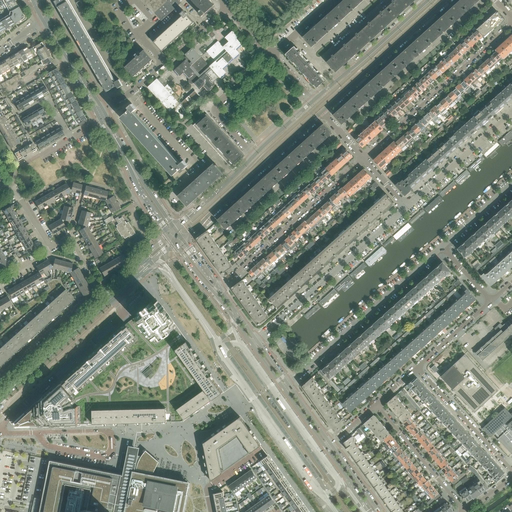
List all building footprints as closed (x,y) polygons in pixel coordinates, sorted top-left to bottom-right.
[(116,82),(67,0),(56,0),(54,2),(106,92),(112,89),(114,91),(116,90),(118,89),(118,88),(123,86),(119,80),(116,82)] [(168,0),(142,0),(154,13),(168,0)] [(161,21),(179,5),(181,3),(177,0),(168,0),(154,13),(161,21)] [(213,5),(208,0),(191,0),(197,6),(200,10),(199,11),(199,12),(198,13),(201,17),(214,5),(213,5)] [(352,9),(358,4),(353,0),(343,0),(337,6),(346,15),(351,11),(352,12),(353,10),(352,9)] [(396,17),(408,6),(402,0),(395,0),(394,1),(393,0),(392,1),(392,2),(387,7),(396,17)] [(472,6),(466,0),(460,0),(452,8),(460,16),(465,11),(466,12),(467,11),(467,10),(472,6)] [(10,12),(20,6),(19,4),(18,4),(17,4),(16,3),(7,8),(10,12)] [(26,17),(20,6),(10,12),(9,15),(14,24),(16,23),(16,24),(18,24),(26,19),(26,17)] [(340,20),(346,15),(337,6),(325,17),(333,26),(339,22),(340,23),(341,21),(340,20)] [(384,27),(396,17),(387,7),(382,12),(381,11),(380,12),(380,13),(375,18),(384,27)] [(460,16),(452,8),(440,18),(448,27),(453,22),(454,23),(455,22),(455,21),(460,16)] [(162,51),(183,32),(193,23),(194,23),(187,16),(188,15),(183,11),(180,14),(182,16),(157,39),(153,42),(162,52),(162,51)] [(491,16),(489,18),(496,26),(498,24),(501,22),(503,20),(498,14),(499,13),(498,12),(497,13),(496,12),(493,14),(491,16)] [(14,24),(9,15),(4,18),(11,28),(13,27),(13,26),(12,25),(14,24)] [(328,31),(333,26),(325,17),(313,28),(321,37),(327,32),(328,33),(329,32),(328,31)] [(11,28),(4,18),(0,20),(0,21),(5,29),(7,28),(7,29),(9,30),(11,28)] [(371,39),(384,27),(375,18),(370,23),(369,22),(368,23),(368,24),(363,29),(371,39)] [(448,27),(440,18),(428,29),(436,38),(441,33),(442,34),(443,33),(442,32),(448,27)] [(477,29),(476,30),(482,36),(483,38),(486,35),(489,33),(491,31),(493,29),(496,26),(489,18),(486,21),(484,23),(481,25),(479,27),(477,29)] [(316,42),(321,37),(313,28),(303,37),(312,48),(312,47),(311,46),(315,43),(316,44),(317,43),(316,42)] [(359,50),(371,39),(363,29),(358,34),(357,33),(355,34),(356,35),(350,40),(359,50)] [(436,38),(428,29),(419,37),(418,37),(415,39),(424,49),(429,44),(430,45),(431,44),(430,43),(436,38)] [(482,36),(476,30),(474,32),(471,29),(469,30),(471,32),(478,40),(480,39),(482,37),(481,37),(482,36)] [(186,60),(174,70),(179,75),(180,76),(183,74),(184,73),(189,78),(189,79),(189,80),(188,81),(189,82),(189,83),(190,83),(191,84),(192,84),(193,84),(194,83),(194,84),(198,88),(199,90),(202,87),(203,86),(207,90),(209,92),(211,89),(215,86),(212,83),(219,77),(220,78),(221,78),(225,74),(226,73),(224,70),(223,69),(227,65),(228,63),(233,58),(233,59),(238,54),(239,53),(240,53),(237,51),(236,49),(240,45),(242,44),(239,41),(236,38),(238,37),(233,31),(225,38),(229,42),(223,47),(218,41),(206,52),(215,61),(210,66),(209,65),(206,62),(196,51),(193,48),(193,47),(185,55),(188,58),(189,59),(187,60),(186,60)] [(478,40),(471,32),(467,36),(468,37),(474,44),(476,42),(478,41),(477,41),(478,40)] [(474,44),(468,37),(466,39),(465,37),(464,38),(462,36),(461,37),(464,41),(470,47),(472,46),(474,44),(473,44),(474,44)] [(424,49),(415,39),(413,42),(404,51),(412,60),(417,55),(418,56),(419,55),(418,54),(424,49)] [(470,47),(464,41),(462,43),(458,39),(456,40),(460,44),(466,51),(468,50),(470,48),(469,48),(470,47)] [(350,58),(359,50),(350,40),(346,45),(345,44),(343,45),(344,46),(338,51),(348,62),(351,59),(350,58)] [(511,50),(511,48),(505,41),(500,46),(505,51),(506,51),(509,54),(511,50)] [(37,51),(44,47),(42,43),(41,42),(29,50),(30,52),(33,50),(35,52),(37,51)] [(466,51),(460,44),(458,46),(456,45),(454,44),(453,45),(456,48),(462,54),(464,53),(466,52),(465,52),(466,51)] [(295,66),(305,57),(297,48),(296,49),(295,47),(294,46),(285,55),(286,55),(289,59),(289,60),(290,62),(291,61),(295,66)] [(509,54),(506,51),(505,51),(500,46),(495,50),(496,52),(502,59),(503,59),(509,54)] [(30,52),(29,50),(27,47),(22,50),(28,59),(32,56),(30,52)] [(39,56),(47,51),(45,48),(44,47),(37,51),(39,56)] [(462,54),(456,48),(453,50),(451,48),(450,49),(451,51),(458,59),(460,57),(462,56),(462,55),(463,55),(462,54)] [(28,59),(22,50),(18,52),(23,61),(28,59)] [(134,77),(150,62),(153,60),(144,50),(140,54),(140,53),(138,55),(136,53),(134,55),(136,57),(125,67),(134,77)] [(49,56),(49,55),(49,54),(47,51),(39,56),(42,60),(49,56)] [(348,62),(338,51),(334,56),(333,55),(331,56),(332,57),(327,62),(326,62),(335,72),(344,63),(345,64),(348,62)] [(412,60),(404,51),(392,62),(400,71),(405,66),(406,67),(407,66),(406,65),(412,60)] [(458,59),(451,51),(449,53),(448,53),(447,51),(446,52),(447,54),(454,62),(456,61),(458,59)] [(23,61),(18,52),(14,55),(19,64),(23,61)] [(502,59),(496,52),(495,53),(493,55),(492,55),(499,62),(502,59)] [(454,62),(447,54),(444,57),(442,55),(441,56),(443,58),(450,66),(452,64),(452,65),(454,63),(454,62)] [(19,64),(14,55),(9,57),(14,66),(19,64)] [(499,62),(492,55),(491,57),(490,57),(489,58),(488,59),(495,66),(499,62)] [(39,68),(52,60),(49,56),(42,60),(40,61),(42,64),(38,66),(39,68)] [(14,66),(9,57),(5,60),(10,69),(14,66)] [(306,77),(315,68),(305,57),(295,66),(300,70),(299,71),(301,73),(302,73),(306,77)] [(450,66),(443,58),(439,62),(441,63),(446,70),(448,68),(450,67),(450,66)] [(495,66),(488,59),(487,60),(486,60),(485,62),(484,63),(490,70),(495,66)] [(10,69),(5,60),(0,62),(5,71),(10,69)] [(400,71),(392,62),(380,73),(388,82),(393,77),(394,78),(395,77),(394,76),(400,71)] [(446,70),(441,63),(438,65),(437,64),(435,65),(436,66),(442,73),(444,72),(446,70)] [(490,70),(484,63),(483,64),(482,64),(481,65),(481,66),(480,66),(486,73),(490,70)] [(442,73),(436,66),(432,70),(438,76),(439,75),(440,75),(441,74),(441,73),(442,73)] [(486,73),(480,66),(479,68),(478,67),(477,69),(476,70),(482,76),(483,77),(486,73)] [(51,78),(59,73),(57,68),(52,70),(51,69),(48,71),(49,72),(48,73),(51,78)] [(316,89),(324,81),(325,80),(324,80),(322,78),(323,77),(315,68),(306,77),(310,82),(309,82),(311,85),(312,84),(316,88),(315,88),(316,89)] [(438,76),(432,70),(431,68),(427,72),(434,80),(435,79),(436,79),(437,77),(438,76)] [(482,76),(476,70),(476,69),(474,71),(472,72),(472,73),(478,80),(480,78),(482,80),(482,79),(484,80),(485,79),(482,76)] [(434,80),(427,72),(424,74),(423,72),(421,74),(423,76),(430,84),(431,82),(432,83),(433,81),(434,80)] [(53,82),(62,77),(59,73),(51,78),(53,82)] [(388,82),(380,73),(371,81),(370,80),(367,83),(376,93),(381,88),(382,89),(383,87),(382,87),(388,82)] [(478,80),(472,73),(470,75),(470,74),(468,76),(468,77),(475,85),(478,82),(480,84),(480,83),(478,80)] [(430,84),(423,76),(420,78),(418,77),(417,78),(420,81),(426,87),(427,86),(428,86),(429,85),(429,84),(430,84)] [(56,87),(65,82),(62,77),(53,82),(56,87)] [(475,85),(468,77),(466,78),(464,80),(470,87),(472,85),(473,87),(475,85)] [(178,102),(172,95),(175,92),(168,84),(167,85),(167,84),(165,86),(164,87),(157,79),(148,87),(170,112),(176,105),(175,104),(178,102)] [(420,81),(417,83),(416,81),(415,82),(414,80),(413,81),(416,85),(422,91),(423,90),(424,90),(425,88),(426,87),(420,81)] [(470,87),(464,80),(462,82),(460,83),(460,84),(467,92),(471,89),(470,87)] [(59,92),(67,87),(65,82),(56,87),(59,92)] [(376,93),(367,83),(364,85),(365,86),(355,95),(363,104),(369,99),(369,100),(371,98),(370,98),(376,93)] [(422,91),(416,85),(414,87),(413,85),(412,86),(410,84),(409,85),(412,88),(412,89),(418,95),(420,93),(420,94),(422,92),(422,91)] [(468,94),(467,92),(460,84),(458,86),(458,85),(456,87),(455,88),(456,88),(462,95),(462,94),(464,92),(465,94),(466,93),(467,95),(468,94)] [(48,93),(44,85),(39,88),(43,96),(45,95),(46,95),(48,94),(48,93)] [(61,97),(70,91),(67,87),(59,92),(61,97)] [(43,96),(39,88),(34,91),(38,99),(41,97),(41,98),(43,97),(43,96)] [(418,95),(412,89),(410,91),(408,89),(408,90),(406,88),(405,89),(407,91),(414,99),(416,97),(418,96),(418,95)] [(462,95),(456,88),(455,90),(454,89),(452,91),(453,91),(452,92),(458,99),(462,95),(462,94),(462,95)] [(511,98),(504,90),(492,100),(500,109),(511,98)] [(38,99),(34,91),(29,94),(34,102),(36,100),(36,101),(38,100),(38,99)] [(64,101),(73,96),(70,91),(61,97),(64,101)] [(195,91),(180,104),(186,111),(200,97),(195,91)] [(414,99),(407,91),(404,93),(402,92),(401,92),(403,94),(410,102),(412,101),(414,99)] [(458,99),(452,92),(450,93),(448,95),(449,95),(448,96),(454,102),(458,99)] [(34,102),(29,94),(24,96),(29,104),(31,103),(31,104),(33,103),(33,102),(34,102)] [(410,102),(403,94),(399,98),(406,106),(408,104),(408,105),(410,103),(410,102)] [(363,104),(355,95),(343,106),(351,115),(357,110),(357,111),(359,109),(358,109),(363,104)] [(29,104),(24,96),(19,99),(24,107),(26,106),(26,107),(28,105),(29,104)] [(67,106),(76,101),(73,96),(64,101),(67,106)] [(454,102),(448,96),(446,97),(444,98),(445,99),(444,99),(450,106),(454,102)] [(406,106),(399,98),(396,101),(394,99),(393,100),(394,101),(402,109),(402,110),(404,108),(406,107),(406,106)] [(24,107),(19,99),(14,102),(14,103),(13,104),(15,107),(16,106),(19,110),(21,109),(23,108),(24,107)] [(450,106),(444,99),(442,101),(442,100),(440,102),(441,102),(440,103),(446,110),(450,106)] [(500,109),(492,100),(480,111),(488,120),(500,109)] [(69,111),(78,105),(76,101),(67,106),(69,111)] [(227,105),(226,106),(229,110),(234,105),(230,101),(226,104),(227,105)] [(402,109),(394,101),(390,105),(391,106),(392,106),(398,113),(399,111),(399,112),(401,110),(402,109)] [(446,110),(440,103),(438,104),(436,106),(442,113),(446,110)] [(180,163),(134,111),(137,109),(132,104),(128,107),(126,108),(124,111),(126,113),(121,117),(173,175),(178,171),(180,173),(183,171),(184,169),(188,165),(183,160),(180,163)] [(72,115),(81,110),(78,105),(69,111),(72,115)] [(351,115),(343,106),(333,115),(342,125),(342,124),(341,124),(345,121),(347,120),(346,119),(351,115)] [(398,113),(392,106),(391,106),(389,108),(388,107),(387,108),(385,106),(384,106),(388,110),(394,116),(395,115),(397,114),(397,113),(398,113)] [(445,116),(442,113),(436,106),(435,106),(434,108),(433,107),(432,109),(431,110),(437,116),(440,114),(441,116),(442,115),(444,117),(445,116)] [(48,113),(45,111),(44,111),(42,107),(40,108),(39,108),(37,109),(37,110),(41,118),(46,115),(46,114),(48,113)] [(394,116),(388,110),(385,112),(382,109),(381,110),(382,112),(390,120),(391,119),(393,117),(394,116)] [(41,118),(37,110),(35,111),(34,111),(32,112),(32,113),(36,121),(41,118)] [(75,120),(84,115),(81,110),(72,115),(75,120)] [(437,116),(431,110),(430,111),(429,111),(428,113),(427,113),(433,120),(437,116)] [(488,120),(480,111),(468,122),(476,131),(488,120)] [(390,120),(382,112),(378,116),(386,124),(387,122),(387,123),(389,121),(390,120)] [(36,121),(32,113),(30,114),(29,113),(27,115),(27,116),(31,124),(36,121)] [(433,120),(427,113),(426,115),(425,115),(423,116),(424,117),(423,117),(429,124),(432,121),(435,125),(436,123),(433,120)] [(85,120),(86,120),(84,115),(75,120),(77,124),(78,125),(79,124),(80,126),(86,122),(85,120)] [(31,124),(27,116),(25,117),(24,116),(22,118),(23,118),(22,119),(24,123),(23,123),(25,126),(26,126),(26,127),(31,124)] [(242,156),(220,131),(206,116),(197,124),(196,123),(193,126),(226,162),(229,159),(233,164),(242,156)] [(386,124),(378,116),(374,119),(375,120),(381,127),(382,127),(383,126),(385,125),(385,124),(386,124)] [(429,124),(423,117),(422,119),(421,118),(419,120),(420,120),(419,121),(425,127),(429,124)] [(0,128),(1,130),(9,125),(7,120),(0,124),(0,128)] [(381,127),(375,120),(374,120),(375,121),(372,124),(371,123),(370,124),(371,125),(374,128),(374,129),(378,134),(383,129),(382,127),(381,127)] [(428,130),(425,127),(419,121),(418,122),(417,122),(415,124),(416,124),(415,124),(416,125),(422,132),(423,133),(425,131),(426,132),(428,130)] [(476,131),(468,122),(456,132),(464,141),(476,131)] [(332,134),(323,124),(315,131),(315,130),(311,133),(320,143),(325,138),(326,139),(327,138),(327,137),(331,133),(332,134)] [(3,135),(12,130),(9,125),(1,130),(3,135)] [(378,134),(374,129),(374,128),(371,125),(370,126),(369,125),(368,126),(369,127),(365,130),(365,129),(364,129),(373,138),(378,134)] [(422,132),(416,125),(414,126),(412,128),(412,129),(418,135),(422,132)] [(64,135),(62,131),(63,130),(62,128),(62,127),(60,128),(60,127),(55,130),(59,138),(61,136),(62,137),(64,136),(63,135),(64,135)] [(373,138),(364,129),(364,130),(365,131),(362,134),(361,133),(360,133),(361,134),(360,135),(362,139),(363,138),(367,143),(373,138)] [(418,135),(412,129),(410,130),(408,131),(408,132),(414,139),(416,137),(418,139),(420,137),(418,135)] [(6,139),(14,134),(12,130),(3,135),(6,139)] [(59,138),(55,130),(50,133),(54,141),(56,139),(57,140),(59,139),(59,138)] [(511,138),(511,131),(511,130),(498,142),(502,147),(506,144),(508,147),(511,143),(511,142),(510,140),(511,138)] [(414,139),(408,132),(406,133),(404,135),(403,136),(410,143),(412,141),(413,142),(415,140),(414,139)] [(464,141),(456,132),(443,144),(452,152),(464,141)] [(54,141),(50,133),(45,135),(49,143),(51,142),(52,143),(54,142),(54,141)] [(320,143),(311,133),(309,135),(310,136),(300,145),(308,154),(313,149),(314,150),(315,149),(315,148),(320,143)] [(8,143),(17,138),(14,134),(6,139),(8,143)] [(367,143),(363,138),(362,139),(360,135),(359,134),(358,135),(359,136),(355,140),(362,148),(367,143)] [(49,143),(45,135),(40,138),(44,146),(46,145),(47,146),(49,144),(49,143)] [(410,143),(403,136),(402,137),(400,138),(400,139),(407,147),(409,145),(410,146),(412,145),(410,143)] [(36,150),(29,137),(27,139),(30,144),(28,146),(32,153),(33,153),(36,151),(36,150)] [(15,146),(20,143),(17,138),(8,143),(11,148),(13,147),(15,146)] [(44,146),(40,138),(35,141),(35,142),(34,143),(36,146),(37,145),(39,149),(42,148),(44,147),(44,146)] [(409,150),(407,147),(400,139),(398,141),(398,140),(396,142),(396,143),(402,150),(403,151),(406,148),(408,150),(409,150)] [(402,150),(396,143),(394,141),(389,146),(393,150),(392,151),(396,155),(402,150)] [(500,146),(497,142),(483,155),(489,161),(495,155),(493,152),(500,146)] [(452,152),(443,144),(432,154),(440,163),(452,152)] [(28,145),(23,148),(28,156),(31,154),(32,153),(28,146),(28,145)] [(308,154),(300,145),(288,156),(296,165),(301,160),(302,161),(303,159),(308,154)] [(396,155),(392,151),(393,150),(389,146),(384,151),(391,159),(396,155)] [(22,159),(18,151),(16,152),(13,147),(11,148),(18,161),(19,161),(22,159)] [(28,156),(23,148),(18,151),(22,159),(23,158),(24,157),(24,158),(28,156)] [(353,157),(347,150),(342,154),(341,153),(341,154),(348,161),(353,157)] [(391,159),(384,151),(379,155),(382,160),(383,159),(387,163),(391,159)] [(348,161),(341,154),(340,154),(341,155),(336,159),(342,166),(348,161)] [(440,163),(432,154),(420,165),(428,174),(440,163)] [(387,163),(383,159),(382,160),(379,155),(373,160),(381,169),(387,163)] [(296,165),(288,156),(276,167),(284,177),(285,176),(284,175),(289,171),(290,172),(291,170),(296,165)] [(481,168),(479,165),(485,160),(482,156),(467,168),(471,172),(475,169),(477,171),(481,168)] [(342,166),(336,159),(331,163),(330,163),(337,171),(342,166)] [(223,173),(217,167),(217,166),(216,165),(215,165),(213,163),(210,166),(211,167),(209,168),(208,168),(207,169),(208,170),(202,175),(211,184),(223,173)] [(337,171),(330,163),(331,164),(326,168),(332,175),(337,171)] [(428,174),(420,165),(408,175),(416,184),(428,174)] [(284,177),(276,167),(267,175),(266,174),(263,177),(272,186),(277,182),(278,182),(279,181),(278,180),(281,178),(282,179),(284,177)] [(332,175),(326,168),(325,167),(322,170),(320,168),(318,169),(322,173),(328,179),(330,178),(332,176),(331,176),(332,175)] [(371,177),(364,169),(359,174),(362,177),(361,178),(365,183),(371,177)] [(460,185),(471,176),(469,174),(470,173),(466,170),(454,180),(458,184),(458,183),(460,185)] [(328,179),(322,173),(320,175),(318,173),(318,174),(316,172),(314,173),(318,177),(324,183),(325,181),(326,182),(328,180),(327,180),(328,179)] [(365,183),(361,178),(362,177),(359,174),(353,178),(361,187),(365,183)] [(393,182),(398,178),(400,180),(400,179),(396,174),(390,179),(393,182)] [(211,184),(202,175),(197,179),(196,179),(195,180),(196,181),(190,185),(199,195),(211,184)] [(416,184),(408,175),(402,181),(401,180),(396,185),(404,195),(405,195),(410,191),(412,189),(414,187),(414,186),(416,184)] [(324,183),(318,177),(316,179),(314,177),(313,178),(312,176),(310,177),(314,181),(314,180),(320,187),(321,185),(322,185),(324,184),(323,183),(324,183)] [(272,186),(263,177),(261,179),(261,180),(252,189),(260,197),(265,193),(266,193),(267,192),(266,191),(272,186)] [(361,187),(353,178),(348,183),(352,187),(353,186),(357,190),(361,187)] [(315,190),(310,184),(308,183),(305,185),(303,183),(303,182),(302,180),(300,182),(305,188),(306,188),(311,194),(313,193),(315,191),(315,190)] [(320,187),(314,180),(314,181),(310,184),(315,190),(317,189),(318,189),(319,188),(319,187),(320,187)] [(453,189),(456,187),(456,185),(457,185),(454,181),(439,194),(442,198),(451,190),(453,189)] [(71,192),(70,186),(68,186),(66,183),(62,186),(67,194),(71,192)] [(357,190),(353,186),(352,187),(348,183),(343,188),(348,194),(350,196),(352,194),(357,190)] [(63,196),(57,185),(55,186),(57,189),(54,190),(59,198),(63,196)] [(67,194),(62,186),(60,187),(58,185),(57,185),(63,196),(67,194)] [(199,195),(190,185),(185,190),(184,189),(183,191),(184,191),(178,197),(177,196),(186,206),(199,195)] [(311,194),(306,188),(305,188),(303,190),(301,188),(301,189),(299,187),(298,188),(300,190),(307,198),(309,196),(309,197),(311,195),(311,194)] [(348,194),(343,188),(343,187),(338,191),(344,198),(348,194)] [(59,198),(54,190),(52,192),(50,189),(49,190),(55,201),(59,198)] [(260,197),(252,189),(239,200),(247,208),(253,204),(254,204),(255,203),(254,202),(260,197)] [(55,201),(49,190),(47,191),(49,193),(47,195),(51,203),(55,201)] [(307,198),(300,190),(296,193),(295,192),(294,192),(296,194),(303,202),(305,200),(305,201),(307,199),(307,198)] [(344,198),(338,191),(334,195),(340,201),(344,198)] [(47,205),(41,194),(40,195),(41,198),(39,199),(43,207),(47,205)] [(51,203),(47,195),(44,196),(43,194),(41,194),(47,205),(51,203)] [(303,202),(296,194),(293,197),(291,194),(289,196),(293,199),(299,205),(301,204),(303,203),(302,202),(303,202)] [(341,202),(340,201),(334,195),(330,199),(330,200),(336,206),(339,209),(340,208),(338,205),(341,203),(341,202)] [(394,203),(387,195),(382,199),(381,199),(380,199),(380,200),(380,201),(375,205),(375,204),(374,205),(382,214),(394,203)] [(444,201),(438,195),(423,208),(430,215),(444,201)] [(107,205),(115,200),(113,196),(110,197),(109,196),(105,201),(107,205)] [(43,207),(39,199),(36,201),(35,198),(33,199),(35,202),(39,210),(43,207)] [(299,205),(293,199),(289,203),(295,209),(296,208),(297,208),(299,206),(298,206),(299,205)] [(511,214),(511,199),(502,209),(509,218),(511,214)] [(109,209),(119,203),(118,202),(117,202),(115,200),(107,205),(109,209)] [(242,213),(247,208),(239,200),(228,210),(236,219),(241,214),(242,215),(243,214),(242,213)] [(336,206),(330,200),(326,203),(332,209),(335,212),(336,211),(334,210),(335,209),(334,208),(336,206)] [(295,209),(289,203),(286,206),(285,205),(285,204),(282,201),(281,202),(285,207),(290,213),(292,211),(293,212),(294,210),(295,209)] [(120,208),(118,205),(120,205),(119,203),(109,209),(112,213),(120,208)] [(332,209),(326,203),(322,207),(328,213),(331,217),(332,216),(330,214),(331,213),(330,211),(332,209)] [(13,210),(12,208),(13,207),(12,205),(11,206),(3,210),(5,215),(13,210)] [(382,214),(374,205),(374,206),(370,210),(369,209),(369,210),(368,210),(369,211),(364,216),(363,215),(371,224),(382,214)] [(290,213),(285,207),(282,209),(281,207),(280,208),(278,206),(277,207),(281,211),(286,217),(288,215),(289,215),(290,214),(290,213)] [(325,215),(328,213),(322,207),(318,211),(325,218),(327,220),(328,219),(326,217),(325,215)] [(286,217),(281,211),(278,213),(274,209),(272,210),(277,215),(276,215),(282,221),(284,219),(286,218),(286,217)] [(426,213),(422,209),(409,221),(412,225),(422,216),(423,216),(425,215),(424,214),(426,213)] [(509,218),(502,209),(490,219),(498,227),(509,218)] [(8,218),(17,213),(16,212),(15,212),(13,210),(5,215),(8,218)] [(230,224),(236,219),(228,210),(217,220),(226,229),(226,228),(229,225),(230,226),(231,225),(230,224)] [(325,218),(318,211),(314,214),(321,222),(322,224),(324,223),(322,221),(325,218)] [(18,218),(16,215),(18,215),(17,213),(8,218),(10,222),(18,218)] [(69,222),(71,217),(61,214),(60,219),(65,223),(67,221),(69,222)] [(282,221),(276,215),(274,217),(271,214),(270,215),(272,218),(276,222),(278,224),(280,223),(282,221)] [(321,222),(314,214),(310,218),(315,224),(318,227),(319,227),(318,225),(321,222)] [(371,224),(363,215),(362,216),(363,217),(358,221),(358,220),(356,221),(357,222),(352,226),(352,225),(351,226),(359,235),(371,224)] [(106,224),(114,219),(111,216),(104,221),(106,224)] [(135,233),(128,222),(126,223),(125,221),(124,221),(122,217),(116,221),(118,224),(116,225),(117,228),(116,228),(121,236),(122,236),(124,239),(128,237),(129,238),(131,236),(135,233)] [(278,224),(276,222),(272,218),(270,221),(268,219),(267,219),(266,217),(265,218),(268,222),(274,228),(276,226),(276,227),(278,225),(277,225),(278,224)] [(12,226),(21,221),(21,219),(19,220),(18,218),(10,222),(12,226)] [(315,224),(310,218),(306,222),(312,229),(314,231),(315,230),(314,228),(313,226),(315,224)] [(64,224),(65,223),(60,219),(56,221),(61,229),(65,227),(64,224)] [(498,227),(490,219),(479,229),(487,237),(498,227)] [(22,226),(21,223),(22,222),(21,221),(12,226),(14,230),(22,226)] [(61,229),(56,221),(53,223),(59,234),(60,233),(59,231),(61,229)] [(274,228),(268,222),(266,224),(264,222),(264,223),(262,221),(260,222),(264,226),(270,232),(271,230),(272,231),(274,229),(273,229),(274,228)] [(312,229),(306,222),(305,221),(301,225),(307,232),(310,230),(311,230),(312,229)] [(396,239),(410,226),(407,222),(393,235),(396,239)] [(59,234),(53,223),(49,226),(53,234),(56,232),(57,235),(59,234)] [(307,232),(301,225),(297,229),(302,235),(305,233),(308,237),(310,235),(307,232)] [(17,234),(26,229),(25,227),(24,228),(22,226),(14,230),(17,234)] [(81,234),(89,230),(87,226),(81,227),(81,229),(79,231),(81,234)] [(264,226),(261,228),(260,226),(258,228),(260,229),(266,236),(267,234),(268,234),(269,233),(269,232),(270,232),(264,226)] [(359,235),(351,226),(350,226),(351,227),(346,231),(345,231),(344,230),(342,232),(344,234),(341,236),(340,236),(339,236),(347,245),(359,235)] [(27,233),(25,231),(27,230),(26,229),(17,234),(19,238),(27,233)] [(260,229),(256,233),(261,239),(263,238),(264,238),(265,236),(266,236),(260,229)] [(302,235),(297,229),(293,232),(298,239),(302,235)] [(487,237),(479,229),(468,239),(476,247),(487,237)] [(81,240),(92,234),(89,230),(81,234),(83,237),(80,239),(81,240)] [(214,242),(210,237),(211,236),(210,236),(209,235),(209,234),(207,231),(197,238),(205,249),(215,242),(214,242)] [(261,239),(256,233),(253,235),(252,234),(251,234),(249,232),(248,233),(249,235),(257,243),(259,241),(259,242),(261,240),(261,239)] [(298,239),(293,232),(288,236),(289,237),(294,243),(298,239)] [(21,242),(30,236),(30,235),(28,236),(27,233),(19,238),(21,242)] [(86,242),(94,238),(92,234),(81,240),(82,241),(84,240),(86,242)] [(257,243),(249,235),(247,236),(246,236),(244,237),(247,240),(253,247),(255,245),(255,246),(257,244),(257,243)] [(31,241),(30,239),(31,238),(30,236),(21,242),(23,246),(31,241)] [(347,245),(339,236),(339,237),(335,242),(334,241),(333,242),(333,243),(329,247),(328,246),(328,247),(336,256),(347,245)] [(396,241),(392,236),(383,244),(385,247),(390,243),(392,245),(396,241)] [(295,244),(294,243),(289,237),(285,241),(290,247),(293,249),(296,247),(298,250),(300,248),(298,246),(296,244),(295,244)] [(85,248),(96,242),(94,238),(86,242),(87,245),(85,246),(85,248)] [(476,247),(468,239),(457,249),(465,257),(470,252),(476,247)] [(253,247),(247,240),(243,244),(249,251),(251,249),(253,248),(253,247)] [(26,250),(35,244),(34,243),(33,244),(31,241),(23,246),(26,250)] [(290,247),(285,241),(281,244),(286,251),(290,247)] [(90,250),(98,245),(96,242),(85,248),(86,249),(89,248),(90,250)] [(223,255),(219,250),(220,249),(219,248),(218,248),(215,243),(215,242),(205,249),(214,262),(224,255),(223,255)] [(36,249),(34,247),(36,246),(35,244),(26,250),(28,254),(36,249)] [(249,251),(243,244),(239,248),(245,255),(247,253),(249,251),(248,251),(249,251)] [(286,251),(281,244),(277,248),(282,254),(285,252),(286,253),(288,255),(289,254),(286,251)] [(90,256),(101,249),(98,245),(90,250),(92,253),(89,254),(90,256)] [(388,253),(382,246),(365,262),(369,266),(371,268),(378,261),(377,260),(382,256),(383,257),(388,253)] [(336,256),(328,247),(327,247),(328,248),(323,252),(323,251),(322,252),(321,253),(322,253),(317,258),(316,257),(324,266),(336,256)] [(245,255),(239,248),(234,252),(237,254),(240,258),(242,256),(243,257),(245,255),(244,255),(245,255)] [(282,254),(277,248),(272,252),(276,256),(278,258),(280,256),(281,257),(282,256),(284,258),(285,258),(282,255),(282,254)] [(95,258),(103,254),(101,249),(90,256),(91,257),(93,256),(95,258)] [(278,258),(276,256),(272,252),(268,256),(274,262),(278,258)] [(511,253),(500,263),(507,271),(510,269),(511,266),(511,253)] [(128,262),(123,254),(119,257),(124,266),(126,265),(125,264),(128,262)] [(222,274),(233,266),(230,263),(229,264),(228,262),(229,262),(228,261),(227,262),(224,256),(225,256),(224,255),(214,262),(222,274)] [(268,256),(264,259),(270,266),(274,262),(268,256)] [(124,266),(119,257),(115,259),(120,267),(122,266),(123,267),(124,266)] [(312,277),(324,266),(316,257),(315,258),(316,259),(311,263),(310,262),(310,263),(309,263),(310,264),(305,268),(305,269),(312,277)] [(270,266),(264,259),(264,258),(259,262),(266,270),(269,267),(271,269),(272,268),(270,266)] [(120,267),(115,259),(111,261),(116,271),(118,270),(117,268),(120,267)] [(1,269),(10,264),(7,260),(0,264),(0,266),(0,267),(0,269),(0,270),(1,269)] [(52,268),(51,262),(49,262),(48,260),(44,262),(48,270),(52,268)] [(116,271),(111,261),(107,264),(112,272),(114,270),(115,271),(116,271)] [(48,270),(44,262),(41,263),(41,262),(39,263),(44,272),(48,270)] [(73,268),(72,266),(72,264),(68,262),(65,271),(70,273),(73,268)] [(266,270),(259,262),(255,266),(260,272),(263,270),(264,271),(265,271),(267,273),(268,272),(266,270)] [(445,275),(447,273),(449,275),(449,274),(448,273),(451,271),(442,262),(432,272),(439,280),(444,276),(445,277),(446,276),(445,275)] [(44,272),(39,263),(38,264),(38,265),(36,267),(37,270),(40,275),(44,272)] [(354,278),(367,267),(363,263),(350,274),(354,278)] [(499,279),(505,273),(507,271),(500,263),(489,272),(496,281),(499,279)] [(112,272),(107,264),(103,266),(109,275),(110,274),(109,273),(112,272)] [(109,275),(103,266),(99,268),(104,276),(106,275),(107,276),(109,275)] [(260,272),(255,266),(251,270),(255,274),(256,276),(260,272)] [(72,276),(80,272),(78,268),(75,269),(73,268),(70,273),(72,276)] [(301,287),(312,277),(305,269),(305,268),(304,268),(303,269),(304,269),(299,274),(299,273),(297,274),(298,275),(293,279),(301,287)] [(44,280),(40,275),(37,270),(36,271),(37,273),(35,275),(40,283),(44,280)] [(254,275),(255,274),(251,270),(248,273),(252,277),(251,278),(253,281),(257,278),(254,275)] [(74,280),(84,275),(83,273),(81,274),(80,272),(72,276),(74,280)] [(436,284),(435,283),(439,280),(432,272),(421,282),(428,290),(431,287),(432,288),(432,287),(435,284),(436,285),(436,284)] [(496,281),(489,272),(487,274),(486,274),(485,275),(483,274),(481,276),(490,286),(491,285),(492,285),(494,283),(496,281)] [(40,283),(35,275),(32,276),(31,273),(29,274),(36,285),(40,283)] [(36,285),(29,274),(28,275),(29,278),(27,279),(32,287),(36,285)] [(85,280),(83,277),(85,276),(84,275),(74,280),(77,284),(85,280)] [(338,291),(351,280),(348,276),(335,287),(338,291)] [(32,287),(27,279),(25,281),(23,278),(22,279),(28,290),(32,287)] [(289,298),(301,287),(293,279),(293,278),(292,279),(292,280),(287,284),(287,283),(286,284),(286,285),(282,289),(281,289),(289,298)] [(28,290),(22,279),(20,280),(22,282),(19,284),(24,292),(28,290)] [(79,288),(88,283),(87,281),(86,282),(85,280),(77,284),(79,288)] [(250,293),(246,288),(247,287),(247,286),(245,287),(243,284),(244,283),(242,280),(232,287),(241,300),(251,293),(251,292),(250,293)] [(24,292),(19,284),(17,285),(15,282),(14,283),(20,294),(24,292)] [(423,294),(428,290),(421,282),(410,291),(417,300),(422,295),(423,296),(424,295),(423,294)] [(20,294),(14,283),(12,284),(14,287),(11,288),(16,296),(20,294)] [(89,287),(88,285),(89,284),(88,283),(79,288),(81,292),(89,287)] [(16,296),(11,288),(9,290),(8,287),(6,288),(7,291),(12,299),(16,296)] [(83,296),(91,292),(93,291),(92,289),(90,290),(89,287),(81,292),(83,296)] [(338,293),(334,288),(318,303),(321,306),(324,309),(339,296),(337,293),(338,293)] [(75,300),(65,289),(55,298),(65,309),(75,300)] [(277,309),(289,298),(281,289),(282,289),(281,289),(280,290),(281,290),(276,294),(275,294),(274,295),(275,295),(269,300),(277,309)] [(476,299),(467,289),(464,292),(466,293),(463,296),(470,304),(475,300),(474,300),(476,299)] [(412,304),(417,300),(410,291),(399,301),(406,309),(411,305),(412,306),(413,305),(412,304)] [(259,306),(255,300),(256,300),(256,299),(255,299),(251,294),(252,293),(251,293),(241,300),(250,313),(260,306),(260,305),(259,306)] [(12,304),(7,296),(5,298),(3,295),(2,296),(8,307),(12,304)] [(470,304),(463,296),(452,306),(459,314),(470,304)] [(176,328),(155,298),(137,314),(130,320),(127,323),(62,381),(14,425),(79,424),(92,423),(165,421),(181,421),(184,419),(213,398),(222,392),(185,341),(176,328)] [(65,309),(55,298),(45,308),(55,318),(65,309)] [(403,313),(406,309),(399,301),(388,311),(395,319),(398,316),(399,317),(400,317),(399,316),(402,313),(403,314),(403,313)] [(320,309),(316,305),(304,316),(307,319),(309,320),(313,316),(312,316),(320,309)] [(259,324),(269,317),(266,314),(265,314),(264,313),(265,312),(264,311),(263,312),(260,307),(261,306),(260,306),(250,313),(256,320),(259,324)] [(459,314),(452,306),(441,315),(448,324),(452,320),(459,314)] [(55,318),(45,308),(35,317),(45,327),(55,318)] [(390,324),(395,319),(388,311),(377,321),(384,329),(389,325),(390,325),(391,325),(390,324)] [(448,324),(441,315),(430,325),(437,334),(442,330),(448,324)] [(45,327),(35,317),(25,326),(34,337),(45,327)] [(511,318),(507,322),(502,326),(501,325),(495,330),(497,333),(504,341),(505,341),(505,340),(508,338),(507,337),(511,332),(511,318)] [(379,334),(384,329),(377,321),(366,331),(373,339),(378,335),(379,336),(379,335),(380,335),(379,334)] [(437,334),(430,325),(419,335),(426,344),(437,334)] [(34,337),(25,326),(15,335),(24,346),(34,337)] [(368,344),(373,339),(366,331),(355,341),(362,349),(367,345),(368,345),(369,345),(368,344)] [(494,350),(499,346),(499,345),(504,341),(497,333),(493,337),(493,336),(493,337),(491,338),(491,339),(488,342),(487,341),(487,342),(485,343),(485,344),(482,347),(481,347),(482,347),(480,348),(480,349),(475,353),(476,353),(477,355),(478,355),(477,356),(482,360),(482,361),(482,360),(488,356),(488,355),(493,351),(494,351),(494,350)] [(24,346),(15,335),(5,344),(14,355),(24,346)] [(426,344),(419,335),(408,345),(415,353),(426,344)] [(359,353),(359,352),(362,349),(355,341),(344,351),(351,359),(354,356),(355,357),(356,356),(355,355),(358,353),(359,353)] [(14,355),(5,344),(0,348),(0,359),(4,364),(14,355)] [(415,353),(408,345),(397,355),(405,363),(415,353)] [(346,363),(351,359),(344,351),(333,361),(340,369),(345,364),(346,365),(346,364),(347,364),(346,363)] [(465,354),(441,377),(474,413),(498,390),(483,374),(465,354)] [(405,363),(397,355),(386,364),(394,373),(405,363)] [(335,373),(340,369),(333,361),(322,370),(325,374),(326,375),(327,376),(328,377),(329,378),(334,374),(335,375),(335,374),(336,374),(335,373)] [(394,373),(386,364),(375,374),(383,383),(394,373)] [(383,383),(375,374),(364,384),(368,388),(372,392),(383,383)] [(310,397),(320,390),(319,388),(314,382),(315,381),(312,377),(302,386),(308,394),(310,397)] [(426,387),(424,385),(423,385),(417,378),(415,380),(414,379),(407,385),(409,388),(410,389),(410,388),(417,395),(426,387)] [(372,392),(368,388),(364,384),(359,388),(353,394),(361,402),(372,392)] [(436,398),(434,396),(431,393),(428,390),(426,387),(417,395),(422,400),(422,401),(427,406),(436,398)] [(328,402),(324,397),(327,395),(326,394),(323,395),(320,390),(310,397),(312,399),(317,406),(316,406),(319,409),(328,402)] [(361,402),(353,394),(348,399),(342,404),(350,412),(361,402)] [(401,403),(397,399),(398,398),(396,395),(387,403),(388,404),(388,405),(392,410),(401,403)] [(446,409),(444,407),(438,401),(436,398),(427,406),(437,417),(446,409)] [(337,414),(333,409),(335,407),(334,406),(332,407),(328,402),(319,409),(320,411),(325,418),(327,421),(337,414)] [(398,417),(406,410),(401,403),(392,410),(398,417)] [(500,413),(483,428),(490,436),(491,436),(494,433),(498,438),(497,439),(511,454),(511,453),(511,412),(510,414),(508,411),(505,408),(501,412),(500,413)] [(456,420),(454,418),(448,412),(446,409),(437,417),(448,428),(456,420)] [(403,423),(411,416),(406,410),(398,417),(403,423)] [(338,430),(346,423),(343,420),(342,419),(341,420),(337,414),(327,421),(329,424),(329,423),(334,431),(338,430)] [(370,429),(379,421),(375,416),(374,416),(374,415),(364,424),(367,427),(368,427),(370,429)] [(211,481),(260,445),(240,416),(203,443),(211,481)] [(413,422),(414,421),(415,421),(411,416),(403,423),(407,427),(413,422)] [(464,429),(461,426),(458,423),(458,422),(456,420),(448,428),(458,439),(466,431),(464,429)] [(376,435),(384,428),(379,421),(370,429),(376,435)] [(410,432),(417,426),(415,424),(414,424),(413,422),(407,427),(410,432)] [(414,436),(414,435),(421,430),(418,425),(417,426),(410,432),(414,436)] [(418,439),(424,434),(422,432),(423,430),(425,428),(424,427),(421,430),(414,435),(418,439)] [(381,441),(390,434),(384,428),(376,435),(381,441)] [(421,444),(428,438),(426,436),(427,435),(427,434),(429,432),(428,431),(424,434),(418,439),(421,444)] [(474,440),(471,437),(468,434),(468,433),(466,431),(458,439),(463,444),(461,446),(466,451),(476,442),(474,440)] [(387,444),(393,438),(390,434),(381,441),(379,443),(380,444),(381,443),(382,444),(385,441),(387,444)] [(359,450),(352,440),(354,439),(352,436),(346,440),(343,443),(347,448),(346,449),(347,451),(348,450),(351,455),(359,450)] [(390,448),(397,443),(393,438),(387,444),(390,448)] [(425,448),(431,442),(428,438),(421,444),(425,448)] [(428,452),(435,447),(432,444),(435,442),(434,440),(431,443),(431,442),(425,448),(428,452)] [(484,451),(481,447),(478,444),(476,442),(466,451),(471,457),(473,455),(478,461),(486,453),(484,450),(484,451)] [(392,454),(399,448),(400,447),(397,443),(390,448),(387,451),(388,452),(389,451),(392,454)] [(432,456),(438,451),(435,447),(428,452),(432,456)] [(395,458),(397,457),(403,452),(399,448),(392,454),(391,454),(395,458)] [(142,456),(138,455),(139,452),(133,451),(128,450),(127,453),(122,452),(122,454),(118,474),(109,472),(50,460),(42,500),(37,499),(37,502),(34,511),(181,511),(188,483),(152,476),(153,472),(153,473),(159,462),(156,459),(154,457),(146,450),(142,456)] [(368,462),(363,455),(359,450),(351,455),(360,468),(368,462)] [(435,461),(443,454),(440,450),(438,451),(432,456),(435,461)] [(400,461),(406,456),(403,452),(397,457),(400,461)] [(446,458),(444,455),(446,454),(445,452),(443,454),(435,461),(439,465),(445,460),(446,458)] [(496,464),(494,461),(488,455),(489,455),(486,453),(478,461),(483,466),(483,467),(488,472),(496,464)] [(268,455),(260,461),(263,465),(271,460),(268,455)] [(401,467),(402,467),(403,465),(410,460),(406,456),(400,461),(398,463),(401,467)] [(271,460),(263,465),(266,470),(274,464),(271,460)] [(407,470),(413,465),(410,460),(403,465),(407,470)] [(447,464),(448,463),(445,460),(439,465),(442,469),(447,464)] [(377,474),(372,468),(368,462),(360,468),(369,480),(377,474)] [(266,470),(264,471),(267,476),(277,469),(274,464),(266,470)] [(445,474),(452,468),(450,466),(449,467),(447,464),(442,469),(441,470),(445,474)] [(505,473),(501,469),(498,466),(499,466),(496,464),(488,472),(493,477),(492,477),(494,480),(493,480),(496,483),(504,475),(503,474),(505,473)] [(410,474),(417,469),(413,465),(407,470),(404,472),(405,474),(407,472),(408,471),(410,474)] [(448,478),(456,472),(452,468),(445,474),(448,478)] [(277,469),(267,476),(271,480),(280,473),(277,469)] [(414,478),(420,473),(417,469),(410,474),(409,475),(412,479),(414,478)] [(251,470),(247,473),(252,481),(257,477),(251,470)] [(459,477),(460,476),(458,474),(457,473),(458,471),(457,471),(456,472),(448,478),(452,482),(456,478),(458,478),(459,477)] [(247,473),(242,476),(248,484),(252,481),(247,473)] [(280,473),(271,480),(274,484),(283,477),(280,473)] [(417,483),(424,477),(420,473),(414,478),(415,480),(415,481),(417,483)] [(386,487),(381,480),(377,474),(369,480),(378,492),(386,487)] [(242,476),(238,479),(243,487),(248,484),(242,476)] [(283,477),(274,484),(277,489),(279,487),(287,482),(283,477)] [(419,488),(427,481),(424,477),(417,483),(416,484),(419,488)] [(238,479),(233,482),(239,490),(243,487),(238,479)] [(479,480),(478,479),(473,482),(472,481),(470,483),(471,485),(466,488),(473,498),(473,499),(486,490),(482,485),(482,484),(481,483),(480,482),(479,481),(479,480)] [(423,492),(431,485),(428,481),(427,481),(419,488),(418,489),(419,490),(420,489),(423,492)] [(233,482),(229,486),(234,493),(239,490),(233,482)] [(287,482),(279,487),(282,492),(290,486),(287,482)] [(427,496),(429,494),(435,489),(431,485),(423,492),(427,496)] [(290,486),(282,492),(285,496),(293,490),(290,486)] [(394,499),(389,492),(386,487),(378,492),(387,504),(394,499)] [(473,498),(466,488),(465,487),(459,492),(457,492),(459,494),(460,493),(462,496),(461,496),(464,501),(465,500),(466,502),(473,498)] [(433,497),(438,494),(435,489),(429,494),(432,498),(433,497)] [(285,496),(283,498),(286,502),(296,495),(293,490),(285,496)] [(269,495),(264,498),(270,506),(275,503),(269,495)] [(296,495),(286,502),(289,506),(290,506),(299,499),(296,495)] [(264,498),(260,501),(266,509),(270,506),(264,498)] [(299,499),(290,506),(293,510),(302,504),(299,499)] [(401,511),(403,511),(398,504),(394,499),(387,504),(391,511),(401,511)] [(260,501),(256,504),(261,511),(266,509),(260,501)] [(452,511),(453,511),(452,509),(452,508),(450,504),(449,505),(447,502),(441,507),(442,508),(444,511),(452,511)]
